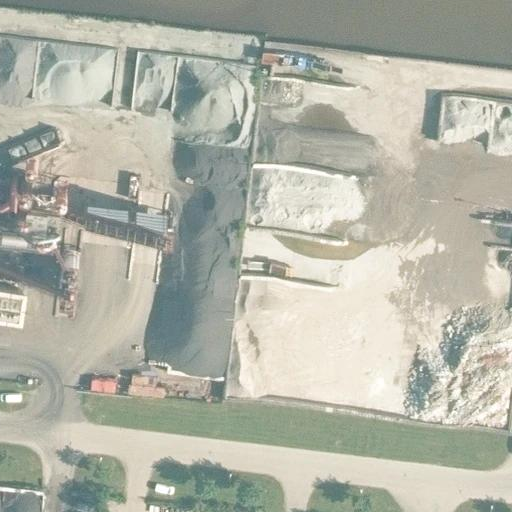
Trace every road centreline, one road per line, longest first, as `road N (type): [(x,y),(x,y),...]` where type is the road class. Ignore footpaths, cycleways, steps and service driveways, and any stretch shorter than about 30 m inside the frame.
road 1 (unclassified): [(511,497),(0,438)]
road 2 (unknown): [(63,445),(94,306),(115,258),(120,203),(113,176),(91,157),(53,137),(0,138)]
